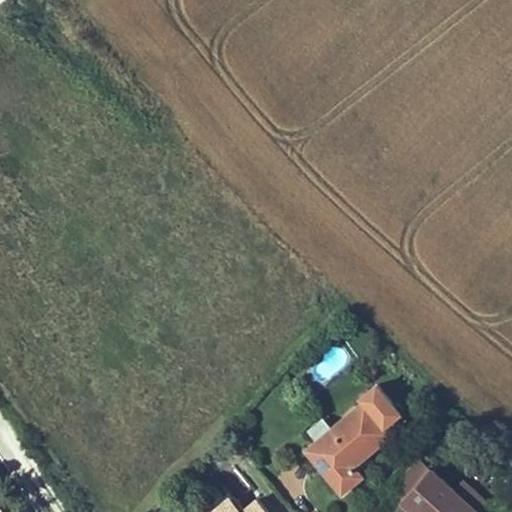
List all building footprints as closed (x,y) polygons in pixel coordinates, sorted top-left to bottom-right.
[(384,425),(399,412),(377,384),(362,397),(366,403),(333,429),(323,418),(308,430),(317,442),(307,450),(330,478),(341,492),(360,477),(351,466),(391,434),(390,432),(384,425)] [(384,425),(390,432),(406,420),(399,412),(384,425)] [(479,511),(431,469),(404,500),(417,511),(479,511)] [(234,497),(226,503),(233,511),(243,511),(245,511),(234,497)] [(233,511),(226,503),(215,511),(269,511),(259,499),(245,511),(243,511),(233,511)] [(417,511),(404,500),(402,501),(397,507),(403,511),(417,511)]
